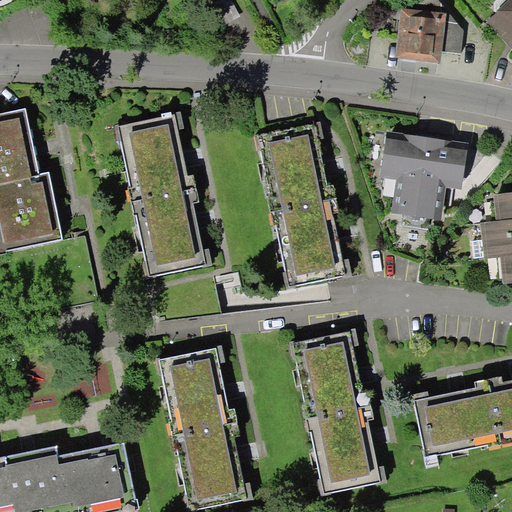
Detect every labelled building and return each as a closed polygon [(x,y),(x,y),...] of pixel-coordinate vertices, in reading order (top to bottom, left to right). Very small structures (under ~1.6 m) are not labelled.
[(210,0),(222,23),(234,17),(225,0),(210,0)] [(431,58),(456,60),(458,38),(427,0),(426,0),(399,21),(395,61),(431,65),(431,58)] [(511,1),(510,0),(499,0),(485,13),(494,23),(487,29),(511,55),(511,1)] [(51,172),(43,174),(28,108),(0,113),(0,253),(66,239),(51,172)] [(149,276),(204,265),(173,117),(118,128),(149,276)] [(289,285),(344,274),(312,126),(258,137),(289,285)] [(435,138),(393,176),(421,206),(463,168),(435,138)] [(511,197),(492,200),(495,228),(466,231),(469,266),(499,263),(502,292),(511,290),(511,197)] [(321,498),(375,487),(344,339),(289,350),(321,498)] [(189,510),(243,498),(212,351),(157,362),(189,510)] [(511,385),(410,407),(422,462),(511,443),(511,385)] [(97,448),(56,456),(54,446),(29,451),(0,457),(0,511),(61,511),(65,511),(113,511),(122,510),(120,503),(134,500),(121,443),(97,448)]
